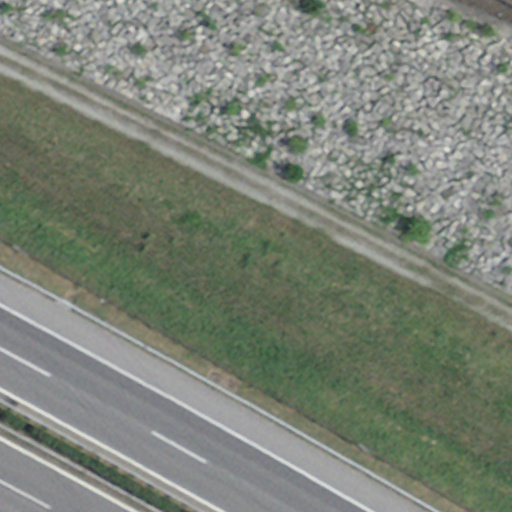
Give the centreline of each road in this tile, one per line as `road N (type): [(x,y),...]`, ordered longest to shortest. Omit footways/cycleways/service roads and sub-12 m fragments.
road 1 (track): [(0,63),(511,325)]
road 2 (motorway): [(273,511),(0,357)]
